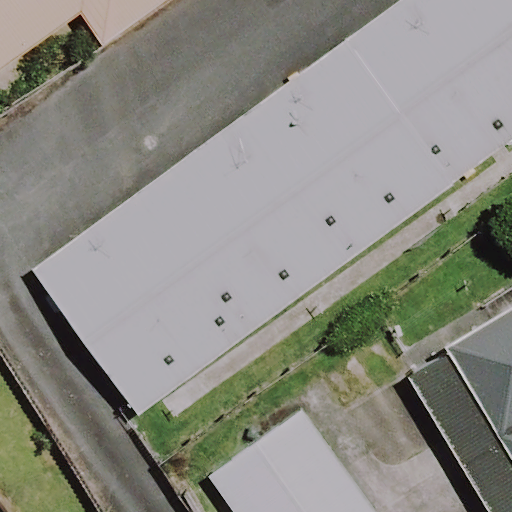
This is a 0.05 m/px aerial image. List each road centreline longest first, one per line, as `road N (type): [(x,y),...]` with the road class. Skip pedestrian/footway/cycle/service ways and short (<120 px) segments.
road 1 (unknown): [(233,0),(40,141),(0,196)]
road 2 (unknown): [(0,310),(136,511)]
